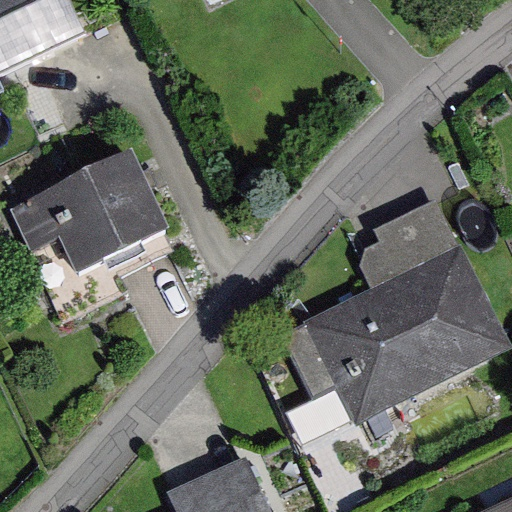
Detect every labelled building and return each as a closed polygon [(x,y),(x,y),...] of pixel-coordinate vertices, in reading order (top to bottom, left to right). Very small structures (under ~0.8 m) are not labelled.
[(0,0),(0,77),(88,36),(70,0),(0,0)] [(132,153),(11,210),(66,326),(130,295),(123,280),(180,253),(132,153)] [(401,308),(332,341),(378,434),(511,369),(511,343),(445,205),(369,242),(401,308)] [(268,375),(283,415),(311,405),(296,365),(268,375)] [(188,511),(278,511),(258,472),(186,507),(188,511)]
